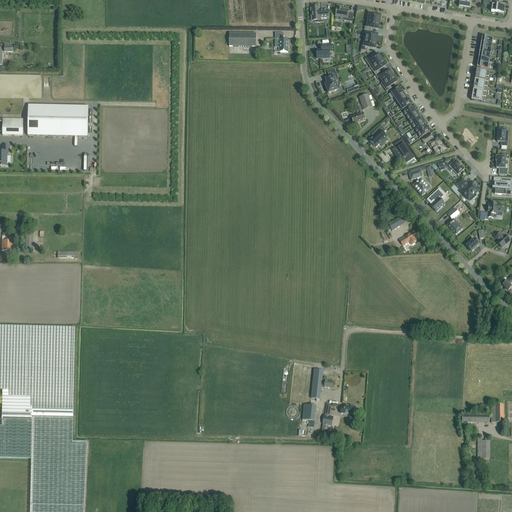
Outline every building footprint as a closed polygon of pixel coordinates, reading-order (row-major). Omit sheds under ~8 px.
[(470,5),(470,0),(460,0),(459,7),(464,7),(464,8),(470,9),(471,5),(470,5)] [(503,9),(504,4),(490,2),(489,5),(492,6),(491,12),(498,13),(498,14),(503,15),(504,10),(503,9)] [(328,18),(327,10),(319,11),(318,8),(311,8),(311,9),(310,9),(310,13),(311,13),(312,21),(319,21),(319,18),(328,18)] [(352,22),(353,15),(348,14),(349,11),(342,10),(342,9),(337,8),(337,9),(336,9),(335,17),(344,18),(343,21),(352,22)] [(380,17),(380,16),(373,15),(373,12),(367,11),(366,21),(367,21),(380,23),(381,18),(380,17)] [(379,28),(380,23),(367,21),(366,27),(365,27),(364,30),(370,31),(371,28),(378,29),(378,28),(379,28)] [(370,35),(370,31),(364,30),(362,40),(377,42),(378,37),(377,37),(377,36),(370,35)] [(256,47),(256,34),(229,34),(229,47),(256,47)] [(275,41),(275,48),(279,48),(279,53),(288,53),(288,39),(279,39),(279,41),(275,41)] [(376,48),(377,42),(362,40),(360,52),(367,52),(368,47),(375,49),(375,48),(376,48)] [(329,59),(329,52),(331,52),(331,46),(323,46),(321,46),(321,50),(317,50),(317,59),(329,59)] [(370,68),(382,60),(379,56),(378,56),(378,55),(372,59),(370,56),(364,60),(370,68)] [(385,65),(382,60),(370,68),(375,76),(381,73),(379,70),(385,66),(384,65),(385,65)] [(336,74),(334,70),(327,72),(329,76),(330,78),(325,80),(327,85),(325,85),(328,94),(338,90),(333,77),(332,75),(336,74)] [(382,84),(393,76),(390,72),(389,72),(389,71),(382,75),(381,73),(375,76),(377,79),(378,78),(382,83),(382,84)] [(390,86),(396,82),(395,81),(396,81),(393,76),(382,84),(382,83),(381,84),(386,92),(392,89),(390,86)] [(402,92),(399,87),(391,93),(394,98),(402,92)] [(396,102),(406,96),(404,93),(403,94),(402,92),(394,98),(396,102)] [(368,95),(359,98),(363,110),(372,107),(368,95)] [(399,106),(408,100),(407,98),(406,96),(396,102),(399,106)] [(402,110),(411,105),(408,100),(399,106),(402,110)] [(28,106),(28,136),(88,137),(88,107),(28,106)] [(357,115),(351,117),(353,124),(360,122),(360,123),(365,121),(363,113),(362,113),(360,106),(355,108),(357,115)] [(415,111),(412,106),(403,112),(406,117),(415,111)] [(409,121),(418,114),(417,112),(416,113),(415,111),(406,117),(409,121)] [(411,125),(421,119),(419,117),(420,117),(418,114),(409,121),(411,125)] [(3,119),(2,136),(23,136),(23,120),(3,119)] [(414,129),(424,123),(423,121),(422,121),(421,119),(411,125),(414,129)] [(417,134),(426,128),(425,126),(426,125),(424,123),(414,129),(417,134)] [(383,141),(386,137),(383,134),(385,131),(381,126),(371,135),(372,135),(374,136),(373,137),(374,138),(369,142),(376,148),(379,144),(382,147),(385,143),(383,141)] [(429,132),(426,127),(426,128),(417,134),(420,138),(429,132)] [(497,135),(497,142),(501,143),(501,146),(507,147),(507,140),(508,136),(505,136),(505,131),(498,131),(497,131),(496,135),(497,135)] [(441,152),(445,150),(443,145),(442,146),(437,139),(433,141),(432,139),(433,139),(430,135),(422,141),(424,144),(428,142),(429,144),(428,144),(431,149),(432,148),(436,154),(439,152),(440,152),(441,152)] [(402,141),(395,145),(397,148),(396,149),(403,160),(405,159),(407,162),(413,158),(402,141)] [(0,163),(1,164),(1,166),(7,166),(7,153),(9,153),(10,146),(2,146),(2,152),(0,151),(0,163)] [(504,172),(505,158),(505,155),(502,155),(501,158),(497,157),(497,158),(496,158),(496,162),(497,162),(496,169),(499,169),(498,175),(507,176),(507,172),(504,172)] [(438,165),(439,169),(446,167),(450,172),(453,170),(457,176),(464,169),(456,160),(449,167),(446,163),(438,165)] [(430,167),(426,169),(428,178),(433,176),(434,175),(432,169),(431,170),(430,167)] [(420,179),(420,178),(422,177),(420,171),(409,174),(411,181),(417,179),(418,182),(413,186),(422,197),(429,190),(420,179)] [(511,179),(498,178),(497,186),(494,186),(494,188),(492,188),(492,190),(494,190),(495,190),(494,195),(502,195),(510,196),(511,179)] [(466,183),(462,179),(455,185),(461,191),(460,192),(468,201),(472,197),(471,196),(472,195),(473,196),(474,195),(473,194),(474,194),(475,194),(479,191),(475,186),(472,182),(468,186),(465,183),(466,183)] [(438,189),(426,200),(431,205),(430,206),(435,212),(444,205),(439,200),(444,195),(438,189)] [(503,205),(489,205),(488,212),(487,212),(487,214),(484,214),(484,213),(480,213),(480,220),(484,222),(484,220),(488,220),(488,218),(493,219),(493,215),(497,215),(497,212),(502,213),(503,205)] [(459,214),(455,209),(448,215),(452,221),(447,226),(455,235),(462,230),(453,219),(459,214)] [(471,213),(469,215),(475,222),(478,220),(471,213)] [(405,224),(401,217),(388,224),(392,231),(405,224)] [(417,237),(414,231),(405,236),(405,237),(399,241),(402,246),(408,242),(409,242),(410,245),(415,242),(413,239),(417,237)] [(5,232),(2,232),(2,251),(16,251),(16,241),(16,236),(5,236),(5,232)] [(26,232),(25,251),(34,251),(35,232),(26,232)] [(499,241),(497,243),(498,244),(499,245),(502,248),(510,241),(505,236),(503,237),(500,233),(496,237),(499,241)] [(471,252),(480,245),(474,239),(466,246),(469,249),(468,249),(470,252),(471,251),(471,252)] [(511,276),(502,285),(508,291),(511,287),(511,286),(510,284),(511,282),(511,276)] [(0,389),(3,390),(2,416),(2,426),(0,426),(0,458),(31,459),(30,511),(83,511),(87,442),(73,442),(76,327),(0,325),(0,389)] [(322,381),(323,371),(314,370),(311,399),(320,399),(321,388),(324,388),(333,389),(333,382),(322,381)] [(304,405),(302,420),(309,421),(308,427),(314,428),(316,406),(304,405)] [(504,405),(491,405),(491,423),(503,423),(504,405)] [(341,408),(341,413),(350,414),(350,418),(354,419),(354,415),(355,407),(344,406),(344,408),(341,408)] [(462,423),(476,423),(488,423),(488,414),(475,414),(475,416),(462,416),(462,423)] [(321,434),(321,436),(323,436),(323,434),(326,435),(328,425),(331,425),(333,418),(329,417),(324,416),(323,424),(321,434)] [(490,441),(489,441),(489,439),(485,438),(485,441),(482,441),(482,438),(478,438),(477,459),(489,459),(490,441)]
